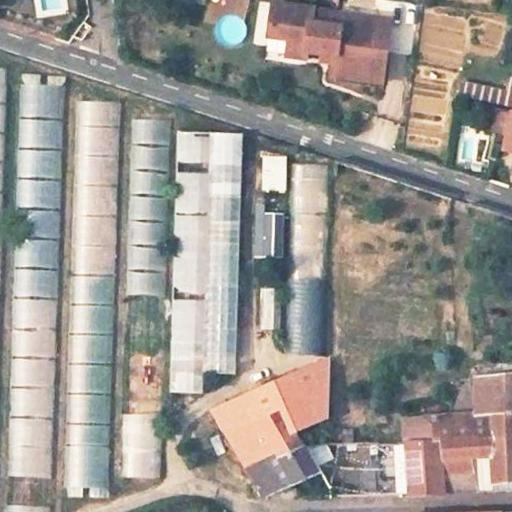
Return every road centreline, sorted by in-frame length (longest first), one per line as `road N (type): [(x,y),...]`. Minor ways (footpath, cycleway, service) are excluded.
road 1 (residential): [(0,35),(511,200)]
road 2 (residential): [(251,511),(511,499)]
road 3 (track): [(266,368),(246,299),(253,118)]
